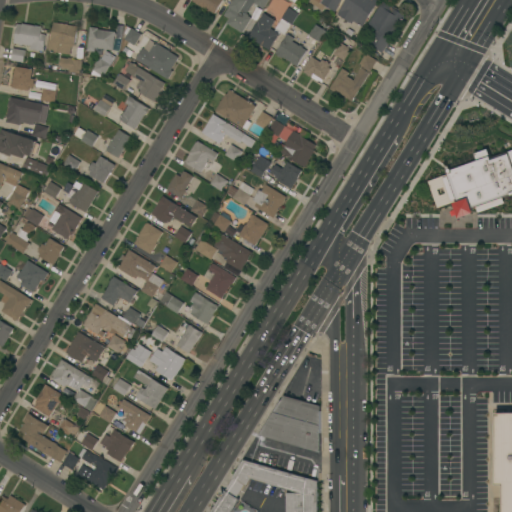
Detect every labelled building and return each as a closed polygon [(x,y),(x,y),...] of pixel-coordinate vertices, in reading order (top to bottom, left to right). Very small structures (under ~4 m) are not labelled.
[(193,0),(222,0),(214,14),(210,11),(209,12),(193,1),(193,0)] [(227,23),(229,19),(224,15),(225,13),(232,0),(268,0),(263,9),(254,3),(248,12),(247,11),(246,13),(249,15),(248,16),(252,18),(242,33),(227,23)] [(310,0),(342,0),(335,12),(325,6),(322,10),(309,2),(310,0)] [(345,0),(379,0),(362,27),(353,21),(352,23),(337,14),(345,0)] [(380,5),(379,5),(382,1),(391,7),(392,5),(406,14),(382,53),(367,43),(374,33),(368,29),(371,25),(368,24),(380,5)] [(275,28),(287,8),(297,14),(285,34),(275,28)] [(279,34),(270,50),(249,37),(263,13),(275,20),(270,28),(279,34)] [(78,26),(74,43),(75,44),(75,46),(73,45),(73,48),(71,48),(70,54),(48,50),(50,40),(54,22),(78,26)] [(41,34),(46,35),(43,51),(30,49),(31,45),(22,44),(22,45),(19,45),(19,43),(14,43),(17,24),(22,25),(22,24),(42,27),(41,34)] [(316,24),(326,31),(319,42),(309,35),(316,24)] [(113,50),(107,49),(106,50),(103,50),(104,49),(95,48),(95,51),(87,50),(90,27),(98,28),(98,29),(115,32),(113,50)] [(124,39),(127,35),(124,33),(128,27),(131,29),(131,28),(141,34),(134,46),(124,39)] [(162,46),(154,41),(154,42),(143,35),(146,30),(164,42),(162,46)] [(297,66),(282,57),(282,58),(275,53),(276,52),(286,37),(285,37),(287,34),(294,38),(292,41),(300,46),(300,45),(303,47),(302,47),(307,50),(297,66)] [(135,59),(142,48),(143,48),(149,39),(154,43),(155,42),(179,57),(171,70),(173,71),(168,79),(135,59)] [(341,43),(351,49),(344,60),(334,54),(341,43)] [(121,52),(124,47),(133,52),(130,57),(121,52)] [(11,60),(13,48),(25,50),(24,62),(11,60)] [(91,75),(93,70),(96,66),(94,65),(97,61),(98,61),(100,58),(101,59),(106,50),(116,57),(103,76),(101,75),(101,77),(91,75)] [(371,71),(370,70),(369,72),(370,73),(352,101),(337,92),(336,93),(329,89),(342,68),(349,72),(347,76),(354,80),(361,67),(363,68),(364,66),(359,63),(366,53),(377,60),(371,71)] [(323,81),(321,83),(320,84),(313,80),(314,79),(309,75),(309,76),(305,74),(306,74),(303,72),(306,68),(305,68),(306,66),(307,66),(309,63),(308,63),(309,61),(310,61),(312,57),(320,62),(322,59),(326,61),(329,62),(328,63),(330,64),(329,66),(330,66),(329,67),(330,68),(331,69),(323,81)] [(81,73),(69,72),(69,69),(62,68),(63,66),(59,66),(60,58),(68,58),(72,58),(71,59),(82,61),(81,73)] [(127,59),(139,67),(124,90),(114,83),(120,74),(118,73),(127,59)] [(31,78),(34,79),(34,83),(34,86),(33,86),(33,88),(29,88),(29,90),(12,88),(15,67),(32,69),(31,78)] [(165,83),(160,92),(154,102),(140,92),(141,90),(138,88),(139,88),(137,86),(140,80),(134,76),(139,67),(165,83)] [(35,86),(36,80),(56,84),(55,90),(35,86)] [(54,103),(41,100),(43,88),(57,91),(54,103)] [(19,96),(21,89),(41,93),(40,100),(19,96)] [(231,91),(232,90),(234,91),(233,92),(256,106),(247,120),(251,123),(247,130),(243,127),(242,128),(215,111),(226,93),(227,94),(230,90),(231,91)] [(101,99),(105,94),(115,100),(111,106),(101,99)] [(120,120),(123,115),(122,114),(123,112),(124,112),(129,105),(126,103),(130,96),(134,98),(133,99),(148,108),(148,107),(150,108),(145,115),(144,115),(136,129),(120,120)] [(45,104),(44,105),(49,106),(45,124),(34,122),(33,125),(21,122),(20,125),(8,123),(8,122),(6,122),(9,107),(8,107),(9,104),(8,104),(9,100),(10,100),(11,97),(45,104)] [(105,117),(94,110),(100,100),(111,106),(105,117)] [(263,111),(273,118),(266,129),(256,123),(263,111)] [(255,140),(250,147),(241,141),(240,143),(225,134),(224,136),(224,137),(223,139),(223,138),(219,144),(205,134),(202,132),(213,114),(255,140)] [(293,130),(286,141),(278,136),(273,146),(263,140),(275,119),(293,130)] [(45,139),(38,137),(37,139),(33,138),(34,136),(32,136),(35,124),(48,128),(45,139)] [(36,141),(36,143),(40,144),(36,155),(32,154),(32,156),(26,154),(25,158),(12,154),(12,156),(10,155),(10,156),(6,155),(6,154),(0,151),(0,135),(2,129),(36,141)] [(110,144),(109,144),(111,141),(111,142),(119,129),(132,137),(118,158),(106,150),(110,144)] [(92,147),(81,140),(87,130),(98,137),(92,147)] [(304,167),(280,152),(294,130),(302,135),(301,136),(313,143),(314,142),(315,143),(315,144),(317,145),(314,150),(315,150),(304,167)] [(187,164),(187,163),(185,162),(191,152),(190,152),(196,142),(197,142),(198,141),(218,153),(213,161),(209,159),(207,161),(208,162),(201,172),(187,164)] [(243,152),(236,162),(225,154),(231,144),(243,152)] [(54,156),(47,154),(49,148),(56,150),(54,156)] [(426,181),(436,208),(453,201),(457,218),(475,211),(477,214),(504,203),(502,198),(511,194),(511,149),(489,159),(487,149),(473,154),(475,161),(447,170),(446,176),(426,181)] [(80,162),(74,172),(63,164),(69,155),(80,162)] [(104,183),(89,174),(91,171),(88,170),(89,168),(88,167),(90,164),(91,165),(93,162),(96,164),(100,156),(115,165),(104,183)] [(261,177),(251,171),(260,156),(270,162),(261,177)] [(22,169),(27,157),(50,167),(46,178),(22,169)] [(283,167),(277,164),(280,159),(285,161),(283,167)] [(0,162),(21,172),(15,186),(2,181),(0,186),(0,162)] [(291,188),(276,180),(278,177),(271,173),(275,165),(283,169),(287,162),(302,170),(291,188)] [(186,189),(187,190),(182,199),(167,189),(176,174),(180,177),(184,171),(186,172),(193,176),(186,189)] [(217,174),(228,180),(221,191),(210,184),(217,174)] [(86,212),(71,203),(71,204),(69,203),(76,192),(78,189),(74,186),(77,181),(83,185),(84,183),(99,191),(86,212)] [(44,192),(50,182),(61,188),(55,198),(44,192)] [(254,189),(244,206),(232,198),(226,194),(231,185),(238,189),(243,182),(254,189)] [(8,203),(17,184),(29,190),(20,208),(8,203)] [(286,197),(273,218),(255,206),(256,203),(252,200),(259,190),(261,191),(266,184),(286,197)] [(174,216),(170,222),(168,220),(166,223),(151,214),(158,204),(163,196),(197,218),(191,227),(174,216)] [(202,218),(191,210),(197,200),(209,207),(202,218)] [(82,218),(71,235),(68,239),(67,238),(66,239),(63,238),(64,237),(52,229),(55,224),(49,221),(56,210),(58,212),(62,205),(82,218)] [(37,226),(22,217),(26,212),(29,214),(33,209),(44,216),(37,226)] [(231,221),(224,232),(213,225),(214,224),(209,221),(215,212),(231,221)] [(268,225),(268,226),(262,236),(261,236),(255,245),(239,235),(240,233),(236,230),(240,224),(244,227),(245,224),(246,225),(248,221),(246,220),(249,215),(251,216),(252,214),(268,224),(268,225)] [(136,245),(134,244),(140,234),(140,233),(146,223),(146,224),(147,222),(163,232),(156,243),(157,243),(150,254),(136,245)] [(30,233),(22,228),(25,224),(30,223),(35,226),(30,233)] [(185,243),(174,236),(181,226),(192,233),(185,243)] [(7,243),(13,233),(16,235),(20,229),(30,236),(27,241),(30,243),(29,245),(30,246),(25,254),(24,253),(23,254),(7,243)] [(252,252),(241,270),(238,269),(226,261),(227,259),(221,255),(223,252),(214,247),(222,234),(252,252)] [(53,265),(39,256),(40,253),(38,252),(43,244),(45,245),(50,238),(64,246),(53,265)] [(217,249),(211,259),(200,252),(206,242),(217,249)] [(156,266),(152,271),(154,272),(153,274),(163,280),(163,281),(167,284),(163,290),(158,288),(153,297),(141,290),(147,281),(139,276),(138,277),(137,276),(136,279),(132,277),(129,281),(119,275),(122,271),(118,268),(123,260),(121,259),(123,255),(125,256),(129,250),(156,266)] [(166,255),(177,262),(170,273),(159,266),(166,255)] [(48,273),(43,281),(41,280),(33,293),(20,284),(22,281),(17,278),(18,277),(16,276),(19,271),(21,272),(28,260),(48,273)] [(236,278),(232,284),(231,284),(222,299),(206,289),(215,274),(208,270),(213,263),(236,278)] [(6,281),(0,277),(0,265),(1,264),(12,271),(6,281)] [(180,279),(187,268),(198,276),(191,286),(180,279)] [(137,291),(130,303),(120,296),(114,306),(102,298),(109,285),(110,283),(109,282),(111,278),(112,279),(114,276),(137,291)] [(0,280),(32,300),(28,307),(26,306),(17,321),(16,320),(15,321),(13,319),(1,311),(5,306),(3,305),(5,303),(0,301),(4,295),(0,292),(0,280)] [(172,296),(166,305),(160,301),(166,292),(172,296)] [(214,313),(214,314),(208,324),(190,314),(192,310),(191,309),(194,303),(190,301),(196,293),(218,306),(214,313)] [(173,296),(184,303),(183,304),(185,305),(179,313),(178,312),(177,313),(167,307),(173,296)] [(131,325),(124,335),(113,328),(110,332),(102,327),(100,330),(105,333),(102,337),(83,325),(94,307),(95,308),(97,304),(131,325)] [(140,314),(134,324),(123,317),(129,307),(140,314)] [(190,321),(193,316),(204,323),(200,328),(190,321)] [(0,320),(10,326),(14,328),(2,347),(0,345),(0,320)] [(202,333),(189,354),(176,346),(180,339),(181,337),(175,333),(183,321),(202,333)] [(151,336),(158,325),(168,332),(162,342),(151,336)] [(97,362),(87,356),(82,363),(79,362),(80,361),(66,352),(66,351),(66,350),(68,347),(69,347),(79,332),(94,341),(105,348),(97,362)] [(114,334),(125,342),(118,353),(107,346),(114,334)] [(148,358),(147,358),(141,368),(126,358),(132,348),(135,350),(139,344),(151,352),(148,358)] [(175,376),(174,376),(171,380),(156,370),(158,366),(150,360),(157,348),(163,352),(166,347),(186,360),(175,376)] [(93,379),(88,387),(83,384),(79,389),(78,391),(70,386),(68,385),(67,386),(66,385),(65,387),(53,379),(51,378),(62,359),(93,379)] [(102,382),(92,375),(98,365),(109,371),(102,382)] [(152,378),(147,386),(134,377),(138,370),(152,378)] [(113,389),(119,378),(130,385),(124,396),(113,389)] [(155,409),(139,399),(136,397),(142,387),(145,389),(145,388),(146,389),(152,379),(168,388),(155,409)] [(66,398),(62,404),(59,402),(49,417),(32,406),(46,384),(66,398)] [(91,411),(73,400),(78,391),(79,389),(98,400),(91,411)] [(320,406),(320,452),(259,435),(284,395),(320,406)] [(151,416),(140,434),(137,433),(125,426),(126,423),(124,421),(128,414),(127,413),(126,414),(124,413),(125,412),(118,408),(124,399),(151,416)] [(99,416),(105,406),(117,413),(110,423),(99,416)] [(511,511),(503,511),(503,484),(497,484),(495,413),(511,412),(511,511)] [(50,456),(50,457),(30,444),(30,443),(18,435),(21,429),(24,423),(25,424),(25,423),(23,422),(29,413),(32,415),(31,416),(42,423),(42,422),(49,426),(44,434),(39,431),(38,432),(57,445),(67,451),(60,462),(50,456)] [(80,429),(73,440),(58,429),(65,418),(80,429)] [(107,453),(108,451),(105,449),(106,447),(100,443),(105,434),(110,437),(115,429),(121,433),(120,434),(134,442),(129,450),(128,449),(120,461),(107,453)] [(98,440),(92,450),(81,444),(88,433),(98,440)] [(118,469),(107,486),(106,485),(104,490),(102,489),(102,490),(99,488),(100,487),(88,480),(91,475),(90,474),(92,472),(95,468),(81,459),(87,450),(94,455),(95,454),(118,469)] [(79,458),(73,470),(62,464),(69,452),(79,458)] [(319,511),(287,511),(287,493),(299,493),(251,479),(247,486),(245,485),(237,498),(239,499),(230,511),(210,511),(224,490),(225,491),(233,478),(232,477),(243,459),(244,460),(318,481),(319,481),(319,511)] [(0,511),(0,499),(2,496),(8,500),(10,496),(25,505),(21,511),(0,511)]
